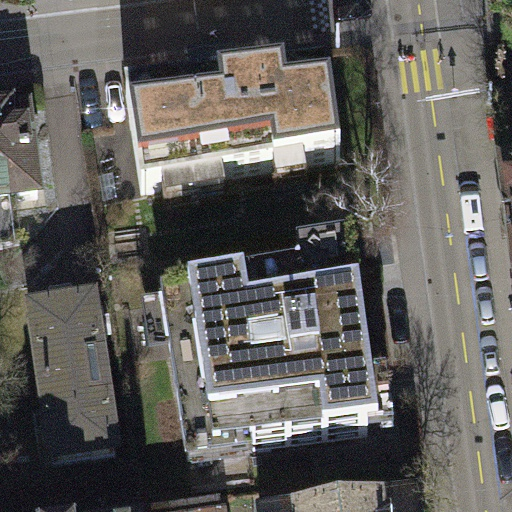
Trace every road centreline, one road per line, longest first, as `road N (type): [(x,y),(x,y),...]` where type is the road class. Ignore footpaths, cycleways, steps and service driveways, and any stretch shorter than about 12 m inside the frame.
road 1 (tertiary): [(475,511),(405,0)]
road 2 (residential): [(0,47),(394,0)]
